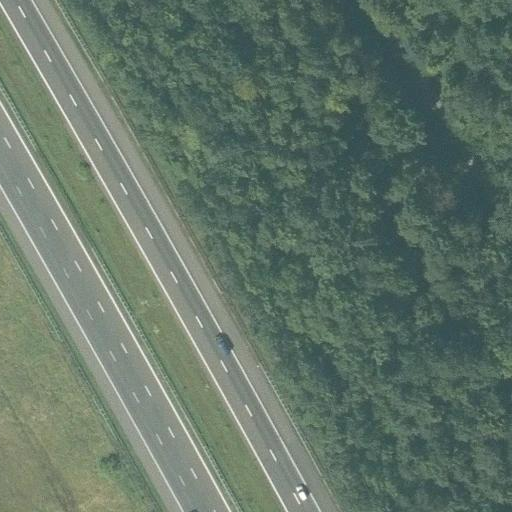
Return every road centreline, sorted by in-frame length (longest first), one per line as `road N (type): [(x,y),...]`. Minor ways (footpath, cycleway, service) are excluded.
road 1 (motorway): [(303,511),(11,0)]
road 2 (motorway): [(0,158),(200,511)]
road 3 (track): [(348,0),(511,241)]
